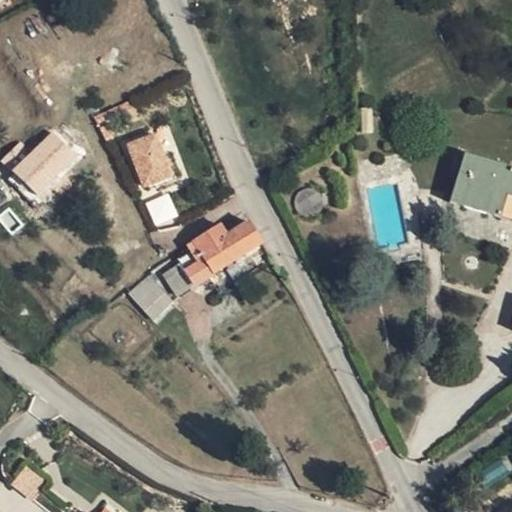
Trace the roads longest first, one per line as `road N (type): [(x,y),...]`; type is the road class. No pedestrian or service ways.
road 1 (residential): [(413,511),(207,103),(164,0)]
road 2 (unknown): [(405,495),(511,418)]
